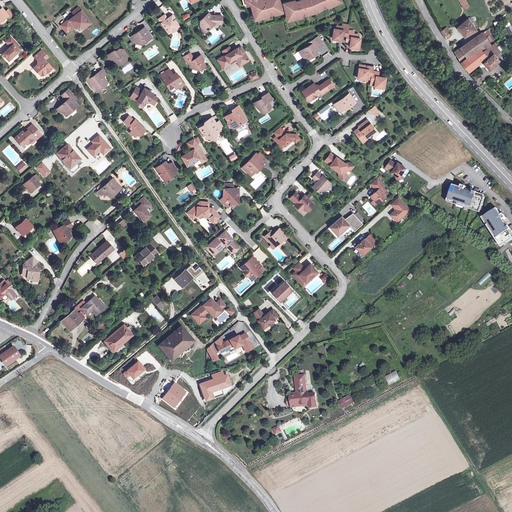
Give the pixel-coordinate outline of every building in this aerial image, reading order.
[(255,18),(281,10),(277,0),(264,0),(263,0),(262,0),(245,0),(246,4),(250,3),(251,5),(250,6),(252,7),(255,18)] [(295,0),(291,1),(283,3),(285,9),(284,10),(286,11),(288,19),(306,13),(306,12),(314,10),(321,7),(322,8),(339,0),(301,0),(299,1),(295,2),(295,0)] [(458,0),(463,8),(468,6),(464,0),(458,0)] [(82,29),(90,22),(78,7),(72,12),(75,16),(70,20),(71,22),(76,28),(80,25),(82,29)] [(0,22),(8,16),(9,17),(12,15),(8,9),(5,12),(2,8),(0,9),(0,22)] [(164,15),(158,19),(168,33),(179,26),(175,21),(176,20),(172,15),(167,19),(164,15)] [(216,21),(219,24),(222,24),(222,16),(213,15),(212,16),(211,17),(209,15),(202,22),(202,27),(204,30),(207,30),(208,30),(209,29),(209,28),(216,21)] [(457,27),(464,36),(476,29),(468,18),(457,27)] [(66,31),(72,27),(69,23),(68,22),(67,21),(61,25),(66,31)] [(342,40),(343,34),(347,35),(348,30),(349,25),(343,24),(342,27),(337,26),(336,29),(334,28),(332,39),(342,40)] [(141,44),(150,38),(147,34),(149,33),(145,27),(131,36),(135,43),(141,44)] [(440,31),(444,36),(448,33),(446,31),(448,29),(446,27),(440,31)] [(354,31),(348,30),(347,35),(346,40),(350,41),(349,47),(358,48),(360,38),(358,38),(358,35),(353,34),(354,31)] [(454,51),(460,61),(466,57),(480,47),(482,49),(490,44),(488,42),(485,37),(482,33),(479,35),(460,49),(461,50),(460,51),(458,49),(454,51)] [(490,33),(485,37),(488,42),(494,38),(490,33)] [(8,61),(18,52),(21,49),(18,45),(11,37),(5,42),(10,47),(2,54),(8,61)] [(309,45),(299,52),(302,57),(307,58),(312,55),(314,56),(317,54),(314,49),(319,46),(315,39),(310,42),(312,44),(309,45)] [(493,44),(487,47),(495,56),(500,51),(493,44)] [(222,66),(237,57),(242,64),(249,60),(244,52),(241,54),(238,49),(237,48),(232,51),(229,47),(223,51),(225,55),(218,59),(222,66)] [(495,56),(487,47),(483,51),(482,51),(481,50),(480,47),(466,57),(460,61),(468,71),(481,60),(488,69),(498,59),(495,56)] [(115,50),(108,55),(112,60),(115,64),(119,65),(121,63),(127,60),(125,57),(127,55),(123,49),(119,49),(115,51),(115,50)] [(39,63),(33,68),(40,76),(45,74),(52,68),(44,60),(48,57),(41,51),(34,57),(39,63)] [(189,53),(183,57),(187,63),(188,63),(192,68),(199,70),(204,66),(201,61),(202,60),(200,55),(193,60),(189,53)] [(103,66),(108,63),(104,56),(99,59),(103,66)] [(237,57),(222,66),(223,69),(237,61),(240,65),(242,64),(237,57)] [(372,71),(373,67),(367,66),(367,68),(365,67),(365,66),(360,65),(357,78),(367,80),(367,78),(371,79),(372,71)] [(169,69),(160,75),(170,89),(170,88),(173,87),(173,86),(175,89),(183,84),(178,75),(174,77),(173,75),(169,69)] [(378,72),(372,71),(371,79),(370,85),(374,86),(384,88),(385,78),(378,76),(378,72)] [(106,83),(104,80),(103,79),(103,77),(102,76),(99,72),(96,74),(95,74),(95,75),(95,76),(94,77),(92,76),(89,75),(86,81),(93,91),(97,88),(99,91),(104,87),(103,85),(106,83)] [(314,83),(302,91),(309,101),(320,93),(321,95),(329,89),(324,82),(318,86),(317,87),(315,86),(314,83)] [(154,104),(157,98),(152,95),(153,93),(144,88),(143,91),(133,85),(127,95),(132,99),(131,100),(140,105),(141,102),(144,104),(146,102),(148,101),(154,104)] [(70,97),(72,95),(72,94),(68,90),(66,90),(61,95),(65,100),(56,108),(59,112),(60,111),(63,115),(68,111),(69,112),(77,105),(73,101),(70,97)] [(355,101),(348,92),(333,103),(339,111),(347,105),(348,106),(355,101)] [(272,99),(268,93),(261,97),(262,98),(254,103),(256,107),(257,106),(260,112),(263,112),(267,110),(267,109),(271,106),(268,101),(272,99)] [(245,117),(238,105),(232,109),(233,111),(232,112),(232,114),(230,115),(229,114),(225,116),(228,122),(227,122),(230,127),(234,128),(242,123),(241,122),(243,121),(243,118),(245,117)] [(374,105),(370,108),(374,114),(378,111),(374,105)] [(128,116),(123,122),(131,130),(131,135),(140,135),(145,130),(140,125),(139,126),(139,125),(134,120),(133,121),(128,116)] [(203,125),(199,128),(205,139),(207,138),(212,139),(216,136),(215,134),(217,133),(217,130),(219,129),(219,128),(216,122),(212,117),(206,120),(208,124),(204,126),(203,125)] [(358,127),(353,130),(358,137),(361,134),(364,138),(365,137),(375,129),(367,119),(360,124),(361,124),(358,127)] [(32,124),(27,130),(24,133),(23,132),(22,131),(14,138),(24,148),(30,142),(34,138),(36,140),(42,135),(32,124)] [(276,135),(273,137),(279,144),(282,142),(284,145),(291,139),(293,139),(295,141),(299,138),(296,133),(289,133),(287,135),(285,133),(282,130),(276,135)] [(99,135),(92,141),(94,144),(88,149),(94,156),(101,151),(104,154),(111,149),(99,135)] [(198,156),(202,153),(194,139),(188,142),(191,150),(181,156),(187,165),(199,158),(198,156)] [(75,162),(79,158),(66,144),(56,153),(69,167),(75,162)] [(255,153),(242,167),(247,172),(248,171),(251,175),(258,168),(259,169),(263,165),(262,164),(259,162),(261,159),(257,154),(255,153)] [(325,161),(330,165),(336,157),(330,153),(325,161)] [(330,165),(338,172),(339,177),(343,180),(346,176),(345,173),(348,170),(351,169),(350,163),(345,163),(336,157),(330,165)] [(389,172),(393,174),(395,179),(401,177),(400,173),(403,167),(400,165),(399,165),(398,164),(395,162),(394,163),(388,160),(384,166),(390,170),(389,172)] [(51,172),(41,161),(36,166),(45,177),(51,172)] [(174,174),(177,169),(172,162),(168,165),(165,161),(155,168),(162,178),(165,176),(167,179),(174,174)] [(75,162),(69,167),(68,168),(72,173),(79,166),(75,162)] [(312,177),(317,181),(312,186),(316,189),(322,189),(330,188),(330,182),(317,171),(314,175),(312,177)] [(32,176),(25,183),(31,190),(38,183),(32,176)] [(112,178),(98,190),(102,195),(107,195),(110,198),(121,188),(112,178)] [(380,181),(377,178),(371,184),(373,187),(380,181)] [(380,181),(373,187),(376,190),(370,196),(374,200),(375,201),(379,201),(385,196),(384,195),(387,192),(383,187),(382,186),(383,185),(380,181)] [(478,194),(474,193),(473,197),(464,194),(466,190),(466,188),(462,186),(462,188),(454,186),(453,188),(449,200),(480,210),(484,198),(484,196),(478,194)] [(238,197),(238,193),(235,193),(235,188),(223,188),(223,196),(224,196),(220,200),(228,207),(232,203),(237,203),(238,202),(238,197)] [(453,188),(452,188),(447,203),(480,213),(485,199),(484,198),(480,210),(449,200),(453,188)] [(295,192),(289,197),(295,203),(294,204),(298,208),(300,206),(303,208),(304,210),(307,209),(313,203),(309,200),(306,196),(304,194),(301,198),(295,192)] [(143,197),(136,203),(139,206),(137,208),(134,210),(143,221),(150,215),(145,209),(150,205),(143,197)] [(391,204),(393,207),(401,200),(398,197),(391,204)] [(397,222),(410,210),(401,200),(393,207),(396,210),(390,215),(397,222)] [(214,210),(208,209),(208,207),(208,202),(206,202),(201,201),(200,201),(187,213),(190,217),(194,214),(196,216),(208,216),(213,222),(220,216),(214,210)] [(511,240),(511,238),(502,245),(485,218),(496,211),(495,210),(482,218),(501,248),(511,240)] [(511,232),(509,228),(506,230),(501,223),(504,220),(506,219),(504,216),(502,217),(498,210),(496,211),(485,218),(502,245),(511,238),(511,232)] [(338,220),(331,227),(338,235),(343,230),(344,231),(350,225),(355,231),(362,224),(354,214),(346,221),(343,224),(341,223),(338,220)] [(21,234),(31,226),(24,218),(24,217),(20,221),(21,221),(15,227),(21,234)] [(67,229),(70,227),(71,226),(68,220),(61,223),(62,226),(53,230),(59,242),(71,236),(69,232),(67,229)] [(506,230),(509,228),(504,220),(501,223),(506,230)] [(34,229),(31,226),(21,234),(24,237),(34,229)] [(271,230),(265,236),(272,244),(274,242),(277,244),(283,238),(284,240),(287,237),(279,228),(273,233),(271,230)] [(225,231),(224,231),(218,236),(207,247),(211,251),(217,246),(219,249),(225,243),(233,252),(237,248),(235,247),(236,246),(231,239),(231,238),(225,231)] [(376,242),(369,235),(365,239),(371,246),(376,242)] [(356,247),(363,255),(371,247),(371,246),(365,239),(364,239),(356,247)] [(96,258),(99,261),(106,255),(113,248),(106,240),(99,247),(100,248),(97,250),(97,249),(90,256),(93,260),(96,258)] [(153,240),(148,244),(153,249),(157,245),(153,240)] [(143,265),(156,252),(153,249),(148,244),(148,243),(135,256),(143,265)] [(258,248),(252,255),(263,263),(268,257),(258,248)] [(124,249),(119,253),(123,258),(128,254),(124,249)] [(34,278),(38,279),(38,272),(37,272),(37,270),(38,269),(39,263),(32,256),(22,264),(22,274),(23,276),(26,276),(26,279),(30,279),(32,281),(34,278)] [(255,276),(261,271),(258,267),(261,265),(252,256),(240,267),(248,276),(252,272),(255,276)] [(299,262),(293,268),(296,271),(302,266),(299,262)] [(296,271),(293,274),(301,283),(305,280),(307,280),(313,275),(314,276),(318,272),(310,264),(305,269),(302,266),(296,271)] [(181,287),(191,278),(185,270),(175,279),(181,287)] [(321,278),(325,283),(329,279),(325,274),(321,278)] [(305,280),(301,283),(303,286),(314,276),(313,275),(307,280),(305,280)] [(174,278),(163,284),(169,295),(180,289),(174,278)] [(276,287),(271,292),(280,300),(287,293),(288,294),(292,290),(283,280),(278,285),(280,286),(277,289),(276,287)] [(5,283),(2,286),(7,291),(4,292),(9,298),(14,293),(5,283)] [(155,304),(160,300),(156,295),(151,299),(155,304)] [(93,297),(86,303),(83,306),(81,308),(80,309),(76,304),(71,308),(73,310),(70,313),(61,321),(68,329),(74,324),(75,325),(87,315),(92,310),(95,314),(103,308),(93,297)] [(203,304),(191,315),(196,321),(202,315),(207,310),(208,312),(212,316),(219,310),(218,309),(222,305),(218,300),(212,305),(211,304),(211,303),(208,299),(203,304)] [(164,305),(160,300),(155,304),(160,309),(164,306),(164,305)] [(229,306),(225,309),(229,314),(233,311),(229,306)] [(261,314),(262,313),(259,308),(252,313),(263,328),(275,319),(272,315),(275,313),(272,309),(264,315),(262,316),(261,314)] [(196,321),(198,322),(203,317),(208,312),(207,310),(202,315),(196,321)] [(101,333),(106,329),(102,323),(96,328),(101,333)] [(113,352),(132,335),(127,330),(123,324),(103,341),(113,352)] [(160,346),(171,359),(192,340),(182,328),(181,326),(159,345),(160,346)] [(127,330),(132,335),(135,332),(131,327),(127,330)] [(217,345),(217,346),(220,351),(224,349),(225,350),(229,348),(228,347),(232,344),(234,347),(241,343),(246,350),(252,346),(244,332),(238,336),(237,334),(234,336),(232,337),(222,342),(217,345)] [(219,337),(214,341),(217,345),(222,342),(219,337)] [(210,345),(206,348),(213,360),(216,359),(215,357),(217,356),(210,345)] [(18,355),(12,346),(0,354),(0,357),(5,364),(18,355)] [(148,370),(138,359),(125,371),(126,373),(125,375),(128,378),(129,377),(134,382),(139,378),(141,380),(147,375),(145,372),(148,370)] [(228,374),(225,375),(223,371),(212,375),(213,378),(199,383),(205,403),(215,399),(213,393),(232,386),(228,374)] [(388,384),(400,379),(396,371),(385,375),(388,384)] [(304,375),(295,376),(297,388),(306,387),(304,375)] [(186,390),(173,381),(162,398),(174,407),(186,390)] [(306,392),(297,393),(294,393),(294,396),(290,396),(291,407),(297,406),(297,403),(309,401),(309,405),(309,408),(316,407),(315,394),(308,394),(308,392),(306,392)] [(337,400),(341,408),(354,402),(350,394),(337,400)] [(265,397),(258,398),(259,406),(267,404),(265,397)]
